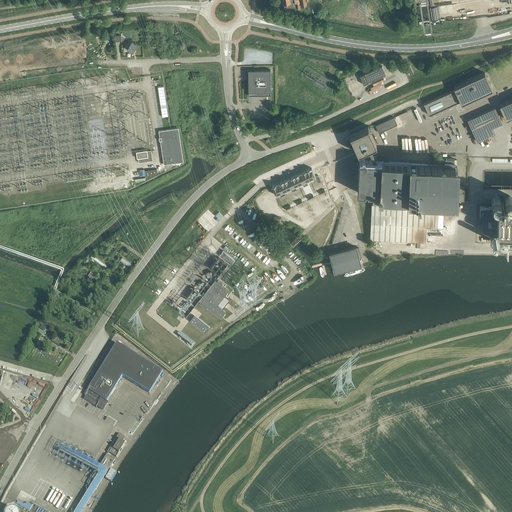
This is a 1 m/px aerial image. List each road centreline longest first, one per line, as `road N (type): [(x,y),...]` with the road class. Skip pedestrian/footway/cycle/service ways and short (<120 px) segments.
road 1 (unclassified): [(0,489),(65,376),(160,239),(202,189),(249,159)]
road 2 (track): [(203,511),(205,488),(230,452),(304,388),(511,326)]
road 3 (tertiary): [(242,16),(388,47),(488,38)]
road 4 (tertiary): [(0,30),(141,7),(208,10)]
road 5 (residential): [(319,134),(327,154),(259,185),(229,213)]
road 6 (unclassified): [(249,159),(227,95),(225,29)]
road 7 (unknown): [(88,413),(85,444),(64,480),(41,482),(15,461)]
road 8 (unknown): [(237,206),(289,269),(260,297)]
